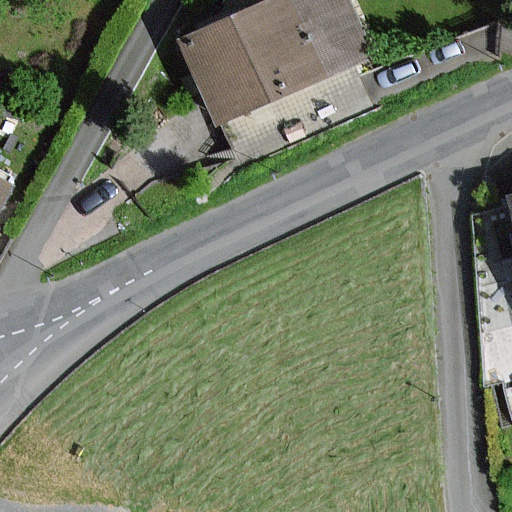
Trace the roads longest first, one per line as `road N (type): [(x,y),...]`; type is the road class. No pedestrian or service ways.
road 1 (residential): [(0,353),(441,127)]
road 2 (residential): [(441,127),(471,511)]
road 3 (residential): [(0,302),(162,0)]
